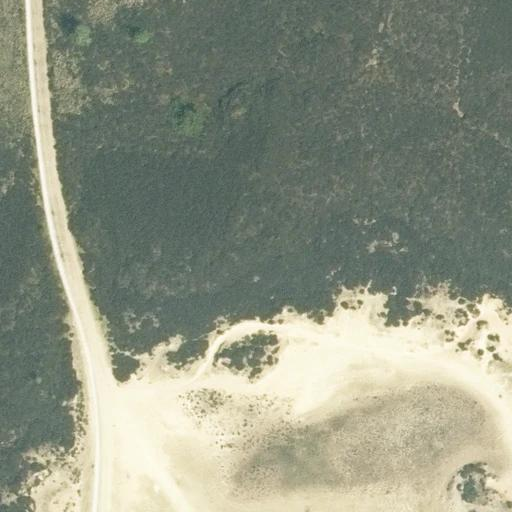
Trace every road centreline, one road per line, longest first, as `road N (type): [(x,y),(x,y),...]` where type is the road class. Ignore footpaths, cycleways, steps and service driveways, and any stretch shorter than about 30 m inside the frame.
road 1 (track): [(41,0),(61,213),(103,375)]
road 2 (track): [(103,375),(105,393),(189,511)]
